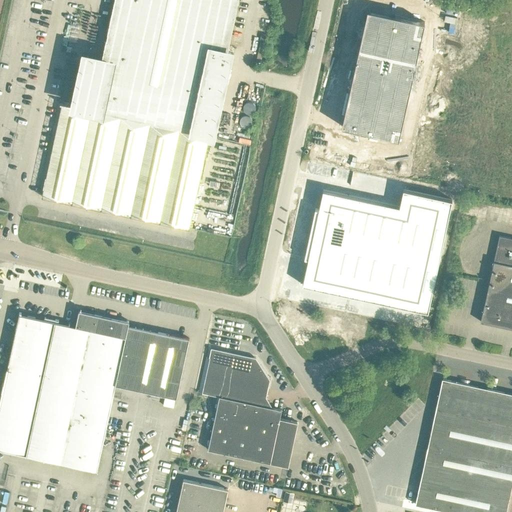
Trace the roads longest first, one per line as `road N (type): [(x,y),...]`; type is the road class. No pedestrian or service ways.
road 1 (unclassified): [(261,309),(327,0)]
road 2 (unclassified): [(261,309),(0,252)]
road 3 (unclassified): [(305,379),(395,342),(511,364)]
road 4 (unknown): [(268,277),(385,297),(399,280),(409,239)]
road 5 (unknown): [(363,484),(422,417),(442,349)]
road 6 (unclassified): [(369,511),(352,453),(305,379)]
